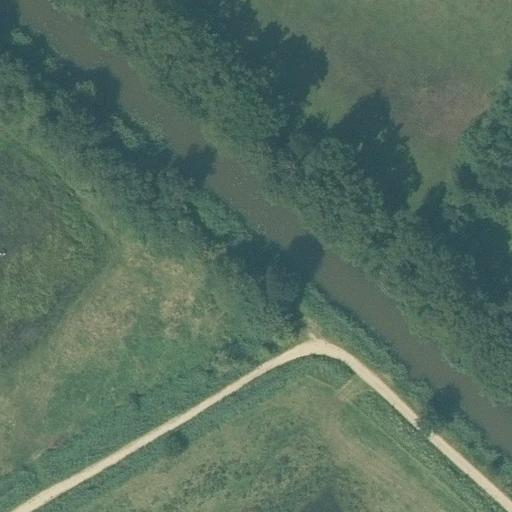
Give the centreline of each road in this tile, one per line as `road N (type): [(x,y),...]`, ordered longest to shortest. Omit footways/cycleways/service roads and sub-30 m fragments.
road 1 (track): [(327,338),(0,37)]
road 2 (track): [(327,338),(25,511)]
road 3 (track): [(511,507),(327,338)]
